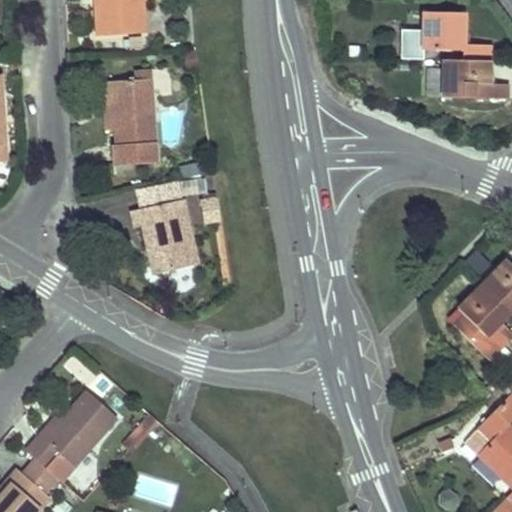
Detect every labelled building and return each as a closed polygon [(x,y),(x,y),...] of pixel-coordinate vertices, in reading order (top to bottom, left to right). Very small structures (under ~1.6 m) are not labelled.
[(103,0),(104,4),(96,5),(99,36),(144,32),(142,1),(141,0),(103,0)] [(463,45),(464,29),(464,14),(423,13),(423,20),(423,38),(422,50),(462,51),(462,61),(490,61),(490,45),(463,45)] [(490,61),(462,61),(442,60),(442,65),(442,95),(442,99),(507,100),(508,85),(489,84),(490,61)] [(136,78),(154,77),(153,69),(135,70),(136,78)] [(136,78),(112,80),(115,127),(118,163),(160,161),(154,77),(136,78)] [(115,127),(112,80),(104,80),(107,128),(115,127)] [(138,188),(142,208),(180,200),(175,179),(138,188)] [(218,198),(202,200),(205,222),(221,219),(218,198)] [(142,208),(133,211),(137,227),(144,226),(155,274),(199,264),(184,199),(180,200),(142,208)] [(511,265),(511,266),(505,260),(480,285),(502,307),(506,311),(511,305),(511,265)] [(502,307),(480,285),(457,308),(463,315),(453,325),(487,357),(510,333),(498,319),(506,311),(502,307)] [(117,419),(102,406),(87,392),(60,422),(43,441),(39,437),(26,452),(36,461),(46,469),(59,455),(73,468),(117,419)] [(502,401),(511,410),(511,400),(507,396),(502,401)] [(505,477),(511,483),(511,430),(503,422),(511,414),(511,410),(502,401),(475,428),(489,442),(477,455),(502,481),(505,477)] [(157,421),(148,414),(125,441),(134,448),(157,421)] [(60,422),(56,418),(39,437),(43,441),(60,422)] [(46,469),(36,461),(22,476),(44,496),(58,480),(46,469)] [(0,489),(0,511),(35,511),(47,499),(44,496),(22,476),(16,471),(0,489)] [(511,490),(511,483),(505,477),(502,481),(511,490)] [(510,511),(511,510),(511,506),(505,499),(494,510),(495,511),(510,511)]
